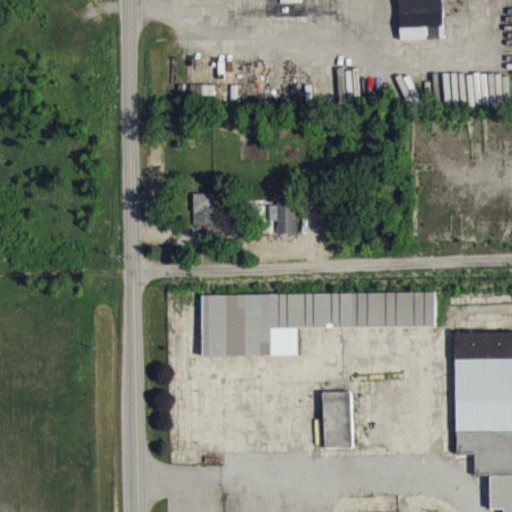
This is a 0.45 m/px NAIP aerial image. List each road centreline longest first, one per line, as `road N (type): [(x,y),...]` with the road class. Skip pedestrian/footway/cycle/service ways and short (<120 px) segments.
road 1 (residential): [(126,0),(134,511)]
road 2 (residential): [(132,270),(511,256)]
